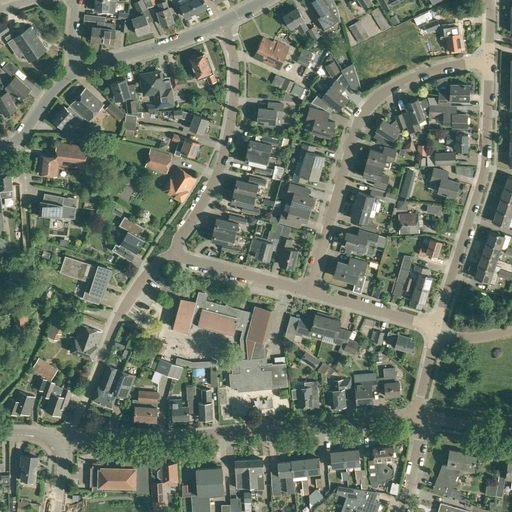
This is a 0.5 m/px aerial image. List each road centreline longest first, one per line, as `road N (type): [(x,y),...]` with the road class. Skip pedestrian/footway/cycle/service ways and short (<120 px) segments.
road 1 (residential): [(418,416),(161,437),(70,434)]
road 2 (residential): [(308,290),(360,119),(417,76),(488,62)]
road 3 (residential): [(434,328),(483,177),(488,62)]
road 4 (residential): [(175,254),(227,142),(233,60),(220,24)]
road 5 (residential): [(75,68),(220,24)]
road 6 (residential): [(308,290),(175,254)]
road 7 (residential): [(98,364),(125,304),(175,254)]
road 8 (residential): [(434,328),(308,290)]
